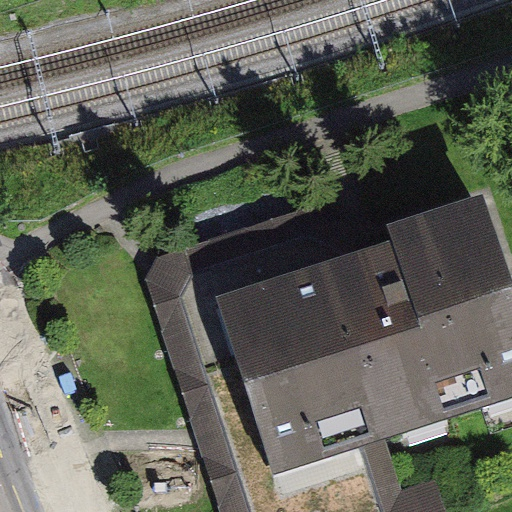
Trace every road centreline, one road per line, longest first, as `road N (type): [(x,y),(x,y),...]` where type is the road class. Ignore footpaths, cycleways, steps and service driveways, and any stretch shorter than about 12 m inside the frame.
road 1 (track): [(0,256),(141,191),(511,68)]
road 2 (tertiary): [(53,511),(0,382)]
